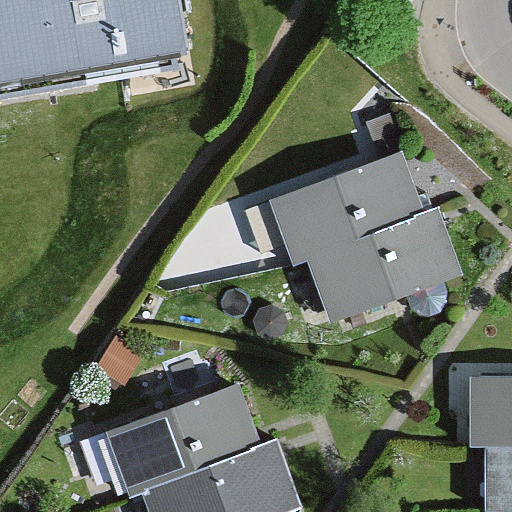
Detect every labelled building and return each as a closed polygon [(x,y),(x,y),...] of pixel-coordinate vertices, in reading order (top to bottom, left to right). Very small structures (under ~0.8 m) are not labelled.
[(0,0),(0,99),(185,65),(173,0),(0,0)] [(397,158),(268,206),(292,270),(308,264),(421,221),(397,158)] [(421,221),(308,264),(331,325),(461,276),(438,215),(421,221)] [(511,379),(470,380),(470,449),(485,449),(511,448),(511,379)] [(243,388),(107,438),(131,501),(146,495),(266,450),(243,388)] [(284,444),(266,450),(146,495),(151,511),(293,511),(308,507),(284,444)] [(511,448),(485,449),(487,511),(502,511),(511,511),(511,448)]
